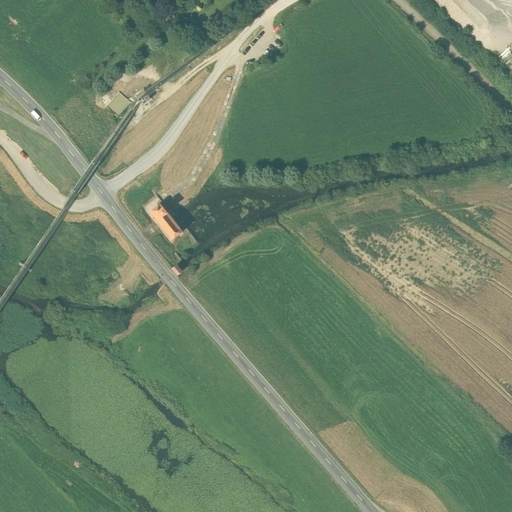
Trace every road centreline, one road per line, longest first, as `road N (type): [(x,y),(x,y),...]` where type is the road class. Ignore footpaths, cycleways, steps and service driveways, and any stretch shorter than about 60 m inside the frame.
road 1 (tertiary): [(371,511),(0,77)]
road 2 (track): [(0,139),(63,204),(94,202),(166,142),(238,42),(290,0)]
